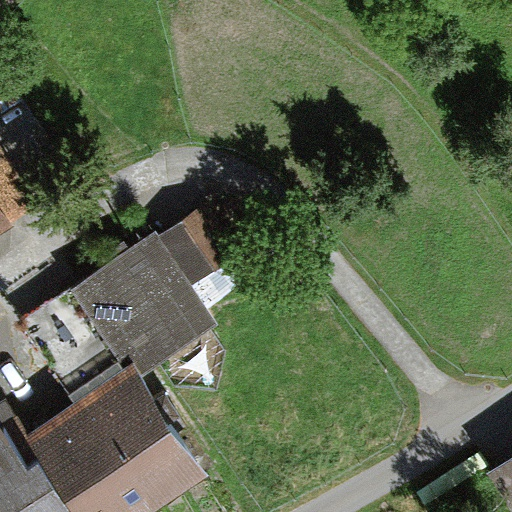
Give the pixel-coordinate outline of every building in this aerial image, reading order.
[(0,216),(27,198),(0,158),(0,216)] [(206,193),(156,226),(189,277),(238,244),(206,193)] [(156,226),(25,309),(81,395),(140,358),(211,312),(189,277),(156,226)] [(39,438),(87,511),(132,511),(208,463),(140,358),(81,395),(32,427),(39,438)] [(2,404),(0,405),(0,511),(87,511),(39,438),(29,445),(2,404)] [(511,439),(494,452),(511,479),(511,439)]
